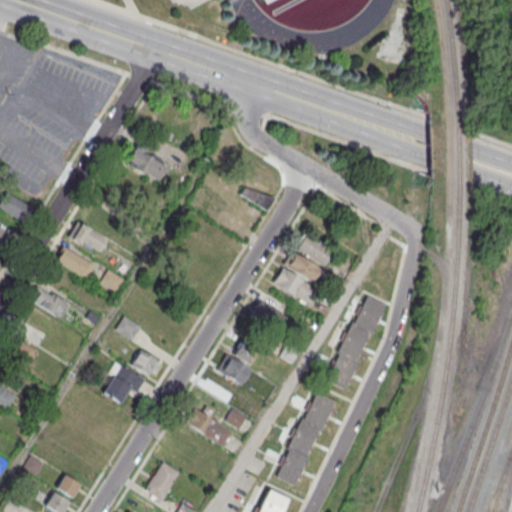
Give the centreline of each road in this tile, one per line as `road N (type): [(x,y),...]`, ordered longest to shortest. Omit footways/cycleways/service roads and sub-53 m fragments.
road 1 (secondary): [(511,175),(10,0)]
road 2 (residential): [(94,511),(309,169)]
road 3 (residential): [(156,51),(0,299)]
road 4 (residential): [(413,241),(388,346),(308,511)]
road 5 (residential): [(227,75),(253,136),(408,227),(413,241)]
